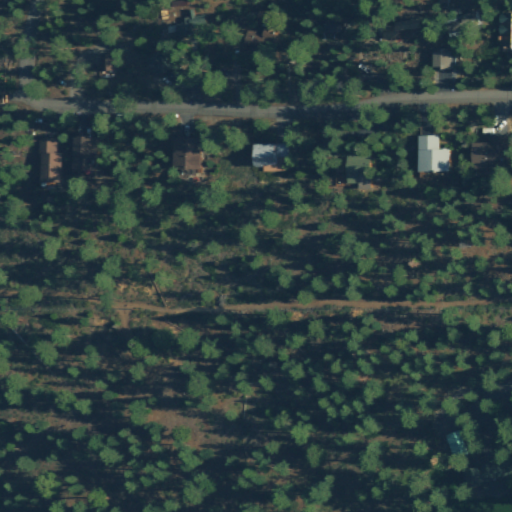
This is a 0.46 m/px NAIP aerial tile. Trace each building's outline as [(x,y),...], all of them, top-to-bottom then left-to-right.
[(172,22),(176,38),(195,33),(189,10),(186,10),(188,19),(172,22)] [(511,11),(497,11),(497,44),(511,44),(511,11)] [(319,31),(332,35),(337,21),(324,17),(319,31)] [(272,30),(261,25),(258,32),(246,27),(240,42),(255,47),(258,38),(268,41),(272,30)] [(143,58),(153,75),(169,64),(158,48),(143,58)] [(452,67),(453,49),(430,48),(429,66),(452,67)] [(98,53),(98,72),(116,72),(116,53),(98,53)] [(446,169),(445,147),(436,147),(436,134),(414,134),(415,170),(446,169)] [(69,168),(94,168),(95,135),(70,135),(69,168)] [(197,136),(171,135),(170,167),(196,168),(197,136)] [(485,142),(469,141),(468,165),(505,166),(506,135),(485,135),(485,142)] [(59,151),(55,151),(55,137),(37,136),(36,180),(59,181),(59,151)] [(284,156),(284,143),(249,142),(248,164),(275,165),(275,156),(284,156)] [(367,154),(343,154),(343,186),(367,186),(367,154)] [(462,446),(456,429),(442,434),(449,451),(462,446)] [(464,486),(480,484),(481,493),(511,488),(511,487),(508,459),(476,463),(474,452),(468,452),(470,467),(461,468),(464,486)]
